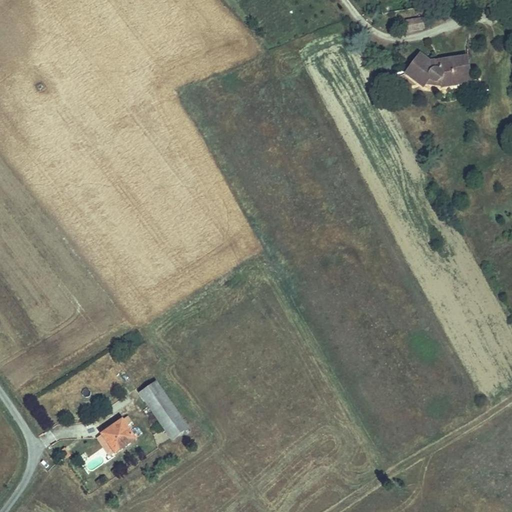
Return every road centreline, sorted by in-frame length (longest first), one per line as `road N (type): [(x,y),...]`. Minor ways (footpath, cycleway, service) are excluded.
road 1 (track): [(511,393),(337,511)]
road 2 (unclassified): [(0,391),(33,459),(2,511)]
